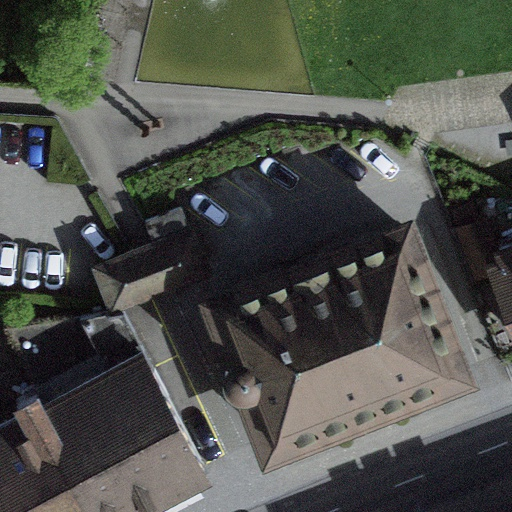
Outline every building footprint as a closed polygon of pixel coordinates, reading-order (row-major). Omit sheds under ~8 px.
[(153,246),(99,267),(117,312),(209,276),(183,208),(144,223),(153,246)] [(417,217),(208,295),(269,456),(478,377),(417,217)] [(511,243),(492,251),(511,304),(511,243)] [(20,414),(69,511),(140,511),(191,486),(125,359),(20,414)] [(0,511),(69,511),(20,414),(0,423),(0,511)]
